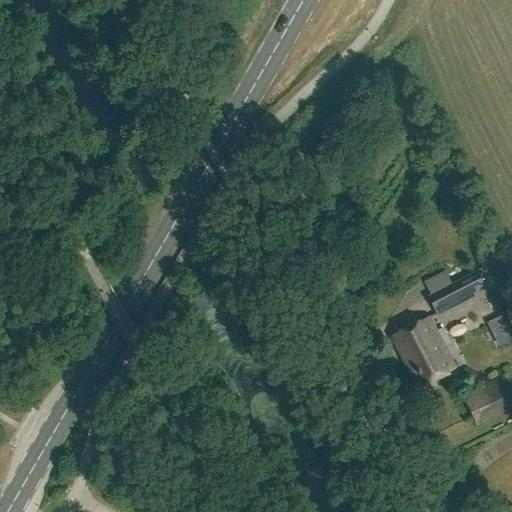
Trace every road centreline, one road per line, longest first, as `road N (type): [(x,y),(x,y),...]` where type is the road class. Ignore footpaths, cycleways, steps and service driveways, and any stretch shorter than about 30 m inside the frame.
road 1 (tertiary): [(7,511),(302,0)]
road 2 (residential): [(450,511),(360,406),(288,285)]
